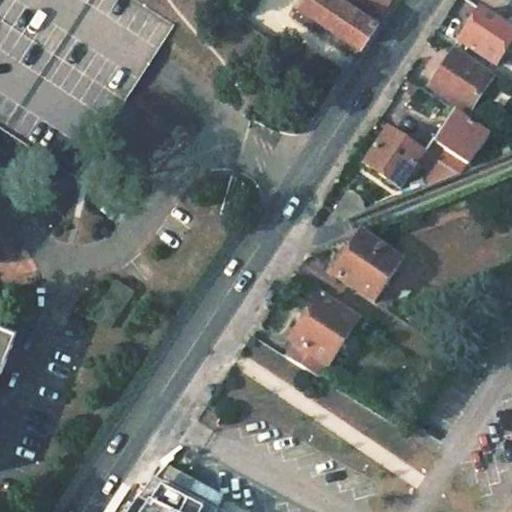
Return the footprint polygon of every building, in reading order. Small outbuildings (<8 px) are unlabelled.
[(173,24),(136,0),(0,0),(0,126),(75,175),(173,24)] [(357,0),(351,10),(335,0),(302,0),(291,15),(314,30),(320,21),(358,47),(389,0),(357,0)] [(511,28),(486,10),(464,44),(497,68),(511,45),(511,28)] [(493,80),(454,55),(432,89),(470,114),(493,80)] [(489,135),(459,116),(447,135),(441,132),(427,154),(436,160),(458,175),(466,172),(489,135)] [(423,155),(389,132),(367,166),(400,189),(423,155)] [(425,177),(429,187),(458,175),(436,160),(425,177)] [(365,212),(361,200),(347,191),(333,211),(346,219),(365,212)] [(327,246),(341,256),(330,273),(375,300),(401,261),(360,233),(327,246)] [(106,327),(131,289),(113,277),(88,315),(106,327)] [(319,376),(327,364),(331,366),(361,320),(323,296),(293,342),(297,344),(288,357),(319,376)] [(0,373),(19,326),(0,318),(0,373)] [(136,511),(200,511),(153,487),(136,511)]
